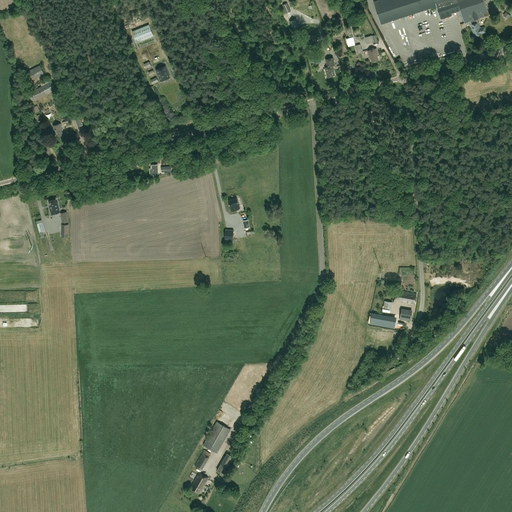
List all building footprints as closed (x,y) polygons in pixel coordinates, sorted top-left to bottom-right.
[(477,19),(484,16),(483,12),(487,11),(483,0),(376,0),(373,1),(380,24),(435,6),(440,19),(451,15),(450,13),(460,10),(465,23),(470,21),(471,25),(470,25),(472,29),(475,36),(482,34),(482,33),(485,32),(484,27),(483,27),(481,27),(481,28),(480,29),(479,27),(480,27),(478,22),(477,19)] [(291,11),(287,3),(282,5),(286,13),(291,11)] [(296,17),(290,20),(293,28),(299,25),(296,17)] [(132,31),(137,42),(154,36),(149,24),(132,31)] [(397,28),(404,56),(410,55),(403,27),(397,28)] [(315,35),(311,35),(309,35),(308,38),(310,39),(312,43),(316,42),(318,38),(315,35)] [(367,50),(369,59),(371,58),(372,62),(379,60),(377,54),(378,53),(376,48),(367,50)] [(321,54),(310,57),(312,65),(323,62),(321,54)] [(334,75),(332,66),(335,65),(333,58),(326,59),(328,67),(325,67),(328,77),(334,75)] [(26,79),(28,78),(29,81),(44,73),(40,65),(25,73),(26,74),(24,75),(26,79)] [(156,70),(160,81),(170,77),(168,72),(167,72),(166,70),(167,70),(165,66),(156,70)] [(30,100),(33,99),(33,100),(56,89),(52,81),(29,93),(31,96),(28,97),(30,100)] [(30,106),(33,113),(39,110),(37,105),(35,106),(34,104),(30,106)] [(61,123),(53,125),(55,134),(56,133),(57,136),(63,135),(61,129),(62,129),(61,123)] [(152,168),(150,168),(150,174),(158,174),(158,164),(151,165),(152,168)] [(237,197),(228,200),(230,207),(231,210),(240,208),(239,204),(237,197)] [(48,200),(50,208),(51,214),(60,212),(57,202),(56,202),(56,199),(48,200)] [(233,240),(233,237),(233,230),(225,230),(225,237),(226,237),(225,239),(233,240)] [(416,293),(396,290),(395,300),(415,304),(416,293)] [(18,312),(18,303),(13,304),(13,299),(0,300),(0,305),(2,305),(2,309),(10,309),(10,312),(18,312)] [(392,302),(385,301),(384,308),(391,309),(392,302)] [(395,319),(371,315),(370,323),(394,328),(395,319)] [(217,421),(203,445),(217,453),(231,429),(217,421)] [(204,450),(195,465),(201,469),(211,453),(204,450)] [(236,458),(227,453),(217,470),(226,475),(236,458)] [(190,487),(200,493),(208,478),(199,472),(190,487)]
